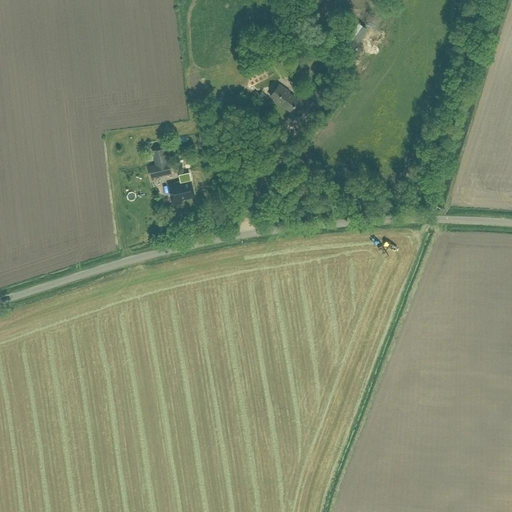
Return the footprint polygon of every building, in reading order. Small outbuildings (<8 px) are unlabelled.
[(299,100),(278,84),(269,95),(290,111),(299,100)] [(260,95),(255,92),(253,94),(267,106),(272,101),(262,93),(260,95)] [(219,101),(214,104),(217,109),(222,107),(219,101)] [(226,121),(220,112),(210,119),(215,128),(226,121)] [(155,165),(148,166),(151,178),(172,173),(169,161),(168,162),(164,148),(152,150),(155,165)] [(194,197),(188,179),(169,184),(173,203),(182,201),(182,200),(194,197)]
